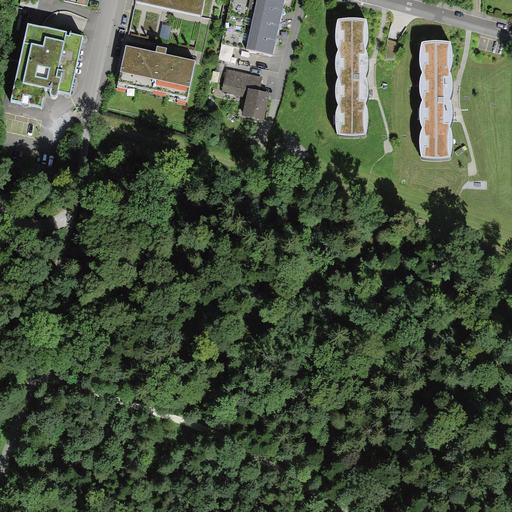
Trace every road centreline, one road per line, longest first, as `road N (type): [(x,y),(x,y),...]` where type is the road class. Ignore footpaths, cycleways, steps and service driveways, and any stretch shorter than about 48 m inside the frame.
road 1 (track): [(86,122),(364,202),(511,256)]
road 2 (track): [(0,463),(47,333),(90,101)]
road 3 (track): [(357,511),(229,440),(36,375)]
road 4 (residential): [(388,0),(511,32)]
